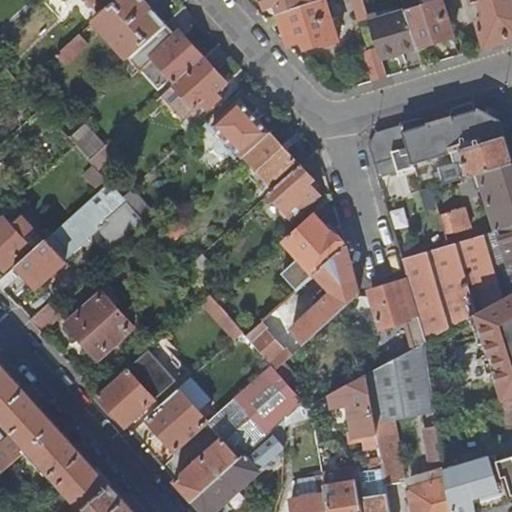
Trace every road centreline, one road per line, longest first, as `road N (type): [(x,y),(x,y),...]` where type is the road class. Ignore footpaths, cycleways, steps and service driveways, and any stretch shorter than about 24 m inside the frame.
road 1 (residential): [(170,511),(0,328)]
road 2 (residential): [(337,119),(511,69)]
road 3 (residential): [(219,0),(315,107),(337,119)]
road 4 (residential): [(337,119),(382,267)]
